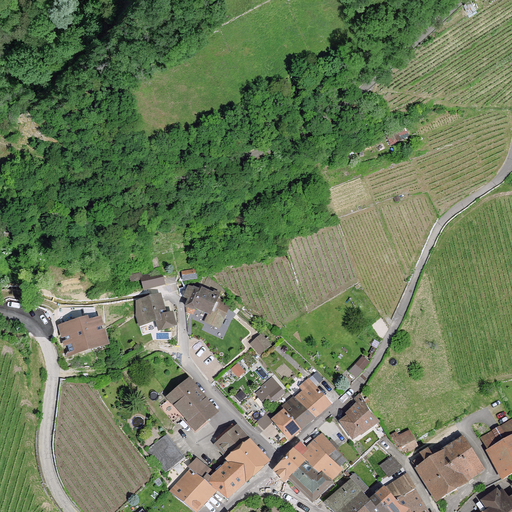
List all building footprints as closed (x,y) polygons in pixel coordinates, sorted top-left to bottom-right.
[(470,0),(469,0),(464,5),(469,14),(476,11),(470,0)] [(405,128),(386,134),(392,144),(399,139),(400,140),(407,136),(404,132),(406,131),(405,128)] [(195,270),(182,272),(184,280),(196,278),(195,270)] [(162,274),(141,276),(145,289),(164,284),(162,274)] [(227,308),(216,303),(220,294),(214,292),(212,295),(201,290),(201,291),(199,291),(189,287),(184,297),(189,300),(186,307),(195,310),(195,309),(209,315),(206,322),(218,327),(227,308)] [(159,296),(137,303),(137,314),(136,314),(139,325),(156,321),(159,330),(175,326),(172,314),(165,316),(159,296)] [(85,322),(62,328),(70,353),(105,343),(98,321),(86,324),(85,322)] [(259,338),(251,344),(259,354),(270,346),(267,342),(265,344),(259,338)] [(369,362),(363,357),(356,365),(362,370),(369,362)] [(242,370),(237,365),(232,370),(237,375),(242,370)] [(272,379),(263,387),(274,401),(284,393),(272,379)] [(182,415),(195,430),(216,413),(206,402),(206,401),(202,396),(201,396),(190,382),(160,407),(173,423),(182,415)] [(296,400),(314,420),(322,413),(319,409),(328,402),(314,387),(306,394),(304,392),(303,391),(301,393),(301,394),(300,395),(299,395),(299,396),(296,400)] [(378,423),(379,422),(375,417),(363,400),(362,399),(359,396),(355,400),(358,403),(346,416),(347,417),(340,422),(353,439),(359,434),(360,435),(378,423)] [(308,424),(314,420),(296,400),(292,405),(288,402),(280,409),(283,412),(284,411),(300,430),(308,424)] [(284,411),(283,412),(273,420),(273,421),(289,441),(300,430),(284,411)] [(273,421),(267,416),(258,424),(263,430),(273,421)] [(216,445),(227,457),(248,440),(237,427),(216,445)] [(404,454),(418,447),(410,432),(392,442),(398,449),(404,454)] [(289,479),(306,461),(321,473),(322,473),(331,480),(342,470),(329,457),(336,449),(321,434),(316,439),(316,444),(307,451),(300,456),(294,450),(292,449),(284,458),(279,463),(278,465),(276,467),(276,470),(277,474),(286,483),(289,479)] [(165,474),(185,459),(166,435),(147,450),(165,474)] [(511,475),(511,474),(511,436),(488,451),(503,478),(504,479),(510,476),(511,475)] [(482,471),(484,470),(482,467),(482,468),(464,438),(448,448),(447,446),(441,450),(442,452),(433,457),(429,451),(421,456),(422,457),(412,463),(416,470),(422,479),(433,496),(436,501),(442,497),(442,498),(446,496),(445,495),(450,493),(450,494),(457,490),(457,489),(465,483),(466,484),(468,482),(468,481),(472,478),(473,477),(481,470),(482,471)] [(247,481),(269,461),(251,442),(252,441),(250,439),(248,440),(227,457),(226,458),(230,463),(246,482),(247,482),(248,481),(247,481)] [(389,476),(402,467),(394,459),(382,467),(389,476)] [(172,494),(194,511),(215,490),(211,479),(207,475),(210,471),(197,461),(188,471),(192,474),(172,494)] [(289,479),(312,502),(333,481),(331,480),(322,473),(321,473),(306,461),(289,479)] [(246,482),(230,463),(227,465),(226,463),(219,468),(221,470),(211,479),(215,490),(227,499),(227,500),(228,499),(228,498),(233,494),(234,493),(246,482)] [(358,481),(353,476),(349,479),(352,481),(355,484),(358,481)] [(377,496),(389,511),(404,511),(396,502),(415,491),(407,476),(385,490),(385,489),(377,496)] [(355,484),(352,481),(326,503),(328,506),(327,506),(333,511),(343,511),(362,493),(355,484)] [(487,511),(511,511),(511,497),(509,499),(503,490),(499,493),(497,490),(481,501),(488,510),(487,511)] [(419,511),(425,508),(415,491),(396,502),(404,511),(419,511)] [(367,511),(364,508),(370,502),(362,493),(343,511),(367,511)] [(389,511),(377,496),(370,502),(364,508),(367,511),(389,511)]
